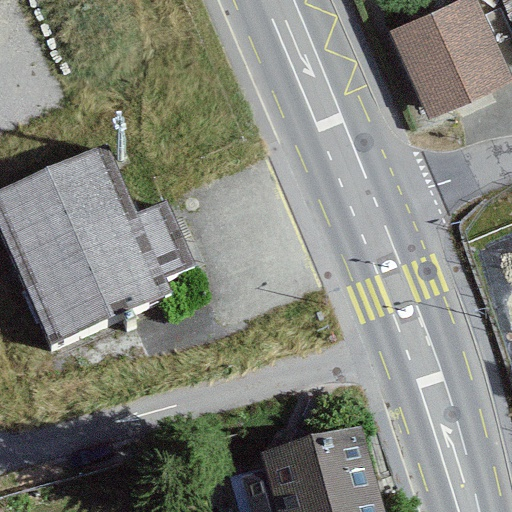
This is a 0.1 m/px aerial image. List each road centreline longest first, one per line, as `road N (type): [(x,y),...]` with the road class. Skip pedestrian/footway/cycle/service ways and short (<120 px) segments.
road 1 (residential): [(419,349),(55,445),(0,452)]
road 2 (secondary): [(278,0),(366,206)]
road 3 (secondary): [(419,349),(469,511)]
road 4 (secondary): [(366,206),(419,349)]
road 5 (residential): [(511,161),(366,206)]
